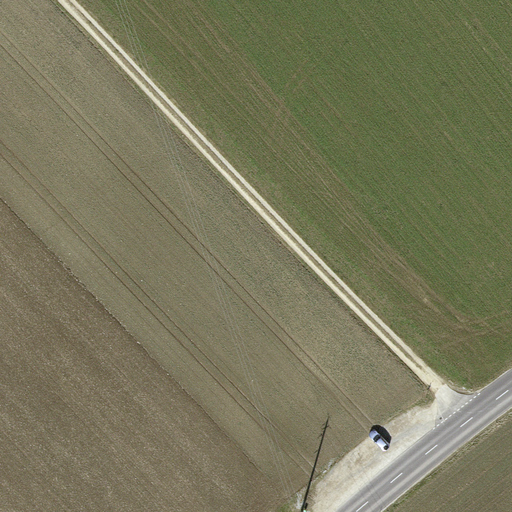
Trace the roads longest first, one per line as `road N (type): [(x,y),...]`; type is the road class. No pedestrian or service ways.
road 1 (track): [(68,0),(471,417)]
road 2 (tertiary): [(511,388),(361,511)]
